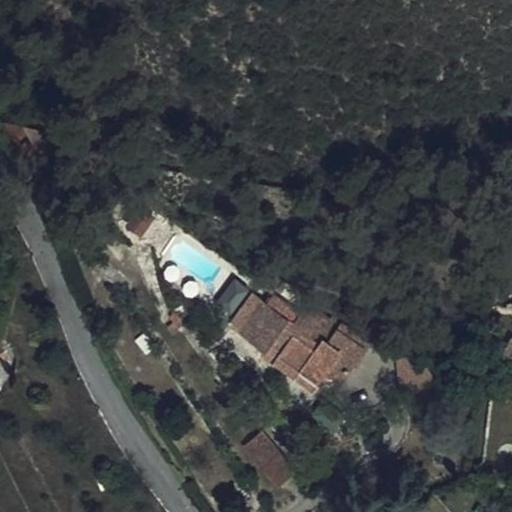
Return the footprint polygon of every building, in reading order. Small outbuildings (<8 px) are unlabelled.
[(116,195),(62,167),(56,185),(75,204),(83,195),(100,212),(116,195)] [(142,201),(129,218),(144,229),(157,212),(142,201)] [(226,293),(239,304),(250,289),(237,279),(226,293)] [(264,296),(247,323),(269,338),(275,330),(287,338),(294,328),(316,342),(305,360),(322,371),(328,362),(349,376),(375,338),(346,315),(342,320),(311,300),(298,317),(264,296)] [(291,466),(261,426),(241,441),(261,466),(268,460),(279,475),(291,466)]
